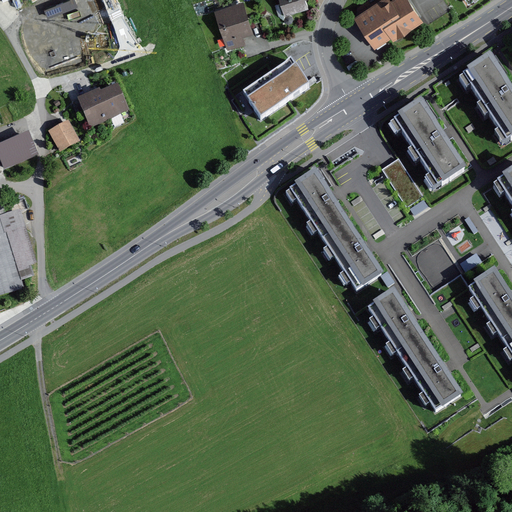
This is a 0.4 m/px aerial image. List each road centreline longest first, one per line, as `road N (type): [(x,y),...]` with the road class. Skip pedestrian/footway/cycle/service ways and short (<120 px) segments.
road 1 (primary): [(146,246),(230,205),(339,112)]
road 2 (primary): [(339,112),(301,128),(146,246)]
road 3 (primary): [(350,104),(511,7)]
road 4 (track): [(62,499),(31,322)]
road 5 (primary): [(0,340),(146,246)]
road 6 (residential): [(397,238),(360,181),(374,147),(350,104)]
